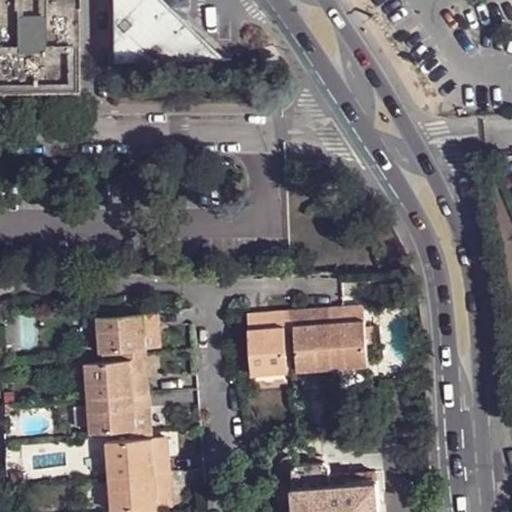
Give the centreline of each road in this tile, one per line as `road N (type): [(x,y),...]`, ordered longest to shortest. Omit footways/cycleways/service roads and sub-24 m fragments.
road 1 (tertiary): [(369,139),(426,232),(438,267),(465,511)]
road 2 (tertiary): [(493,511),(469,267),(424,156)]
road 3 (tertiary): [(424,156),(327,0)]
road 4 (tertiary): [(272,0),(369,139)]
